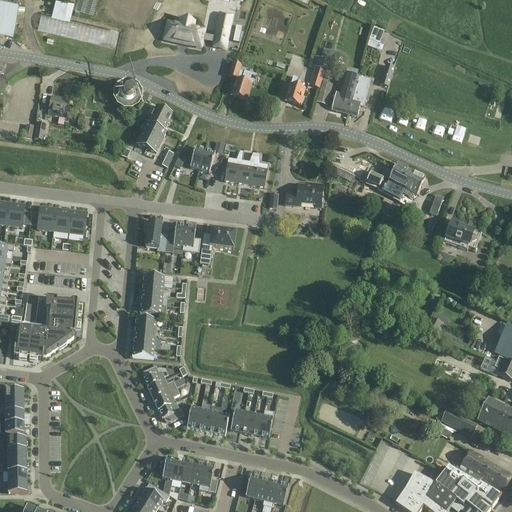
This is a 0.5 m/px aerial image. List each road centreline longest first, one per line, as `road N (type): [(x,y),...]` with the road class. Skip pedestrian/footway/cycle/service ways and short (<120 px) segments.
road 1 (tertiary): [(511,194),(356,135),(232,124),(132,78),(0,54)]
road 2 (residential): [(43,380),(45,488),(94,511)]
road 3 (residential): [(381,511),(304,470),(235,454)]
road 4 (residential): [(115,354),(134,206)]
road 5 (residential): [(90,348),(101,201)]
road 6 (residential): [(134,206),(261,220)]
